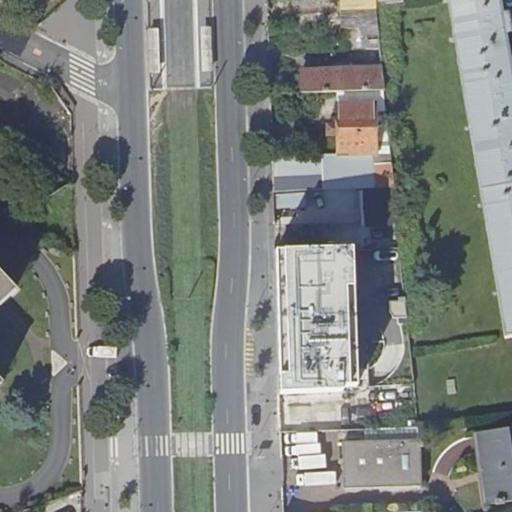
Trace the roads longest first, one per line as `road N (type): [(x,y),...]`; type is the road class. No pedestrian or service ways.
road 1 (primary): [(232,511),(229,0)]
road 2 (primary): [(132,88),(158,511)]
road 3 (residential): [(132,88),(0,29)]
